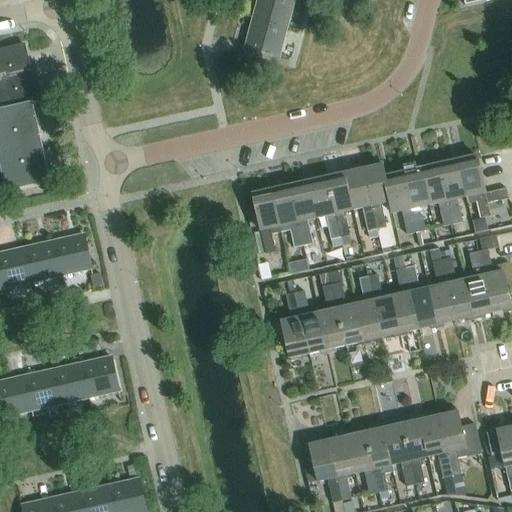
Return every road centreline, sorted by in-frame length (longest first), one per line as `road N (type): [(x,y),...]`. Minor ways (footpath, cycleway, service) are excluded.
road 1 (residential): [(99,171),(387,87),(418,38),(427,0)]
road 2 (residential): [(171,511),(99,171)]
road 3 (residential): [(99,171),(65,20)]
